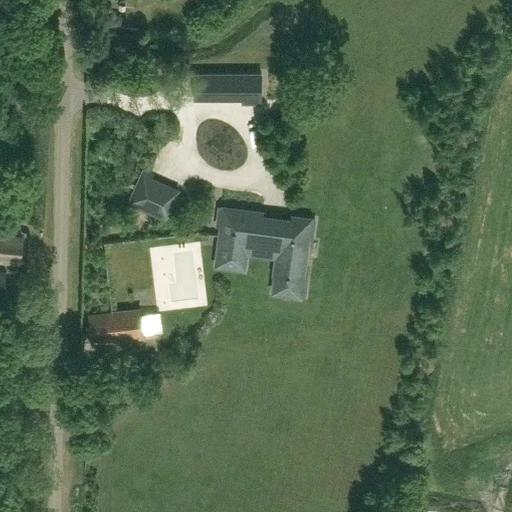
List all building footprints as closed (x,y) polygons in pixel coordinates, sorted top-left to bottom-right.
[(243,103),(261,102),(261,73),(195,74),(195,98),(243,98),(243,103)] [(115,91),(111,104),(133,111),(137,98),(115,91)] [(165,220),(178,191),(154,180),(156,176),(146,172),(132,205),(165,220)] [(303,277),(308,233),(312,233),(314,220),(292,217),(291,221),(262,217),(263,213),(220,207),(217,226),(221,227),(216,264),(244,268),(246,251),(277,255),(274,275),(275,275),(275,276),(276,277),(274,292),(289,294),(289,295),(304,297),(304,295),(300,295),(301,286),(305,287),(306,278),(303,277)] [(18,237),(0,235),(0,261),(16,263),(18,237)] [(143,309),(142,309),(126,311),(92,316),(96,346),(147,338),(143,309)]
